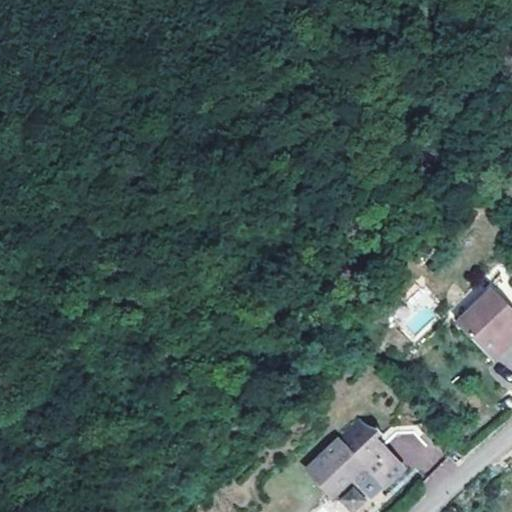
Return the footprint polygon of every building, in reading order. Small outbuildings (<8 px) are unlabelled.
[(360,301),(368,309),(374,315),(392,298),(378,283),(367,293),(360,301)] [(511,333),(511,314),(489,292),(454,325),(491,364),(506,349),(501,343),(511,333)] [(511,333),(501,343),(506,349),(511,342),(511,333)] [(406,454),(386,433),(394,424),(389,419),(380,427),(362,407),(308,457),(333,484),(353,466),(357,469),(369,458),(385,474),(406,454)] [(354,486),(337,498),(347,511),(354,511),(367,502),(354,486)]
